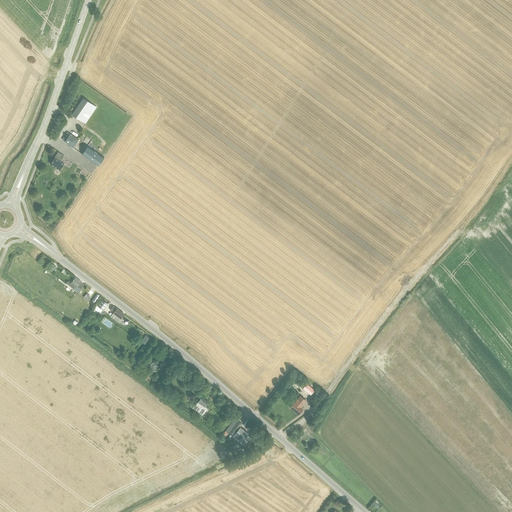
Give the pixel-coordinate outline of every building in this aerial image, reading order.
[(72,114),(81,120),(85,123),(97,107),(84,98),(72,114)] [(68,132),(63,139),(74,147),(79,139),(68,132)] [(104,157),(98,153),(88,146),(82,154),(99,166),(104,157)] [(58,152),(51,164),(60,170),(64,164),(61,161),(64,156),(58,152)] [(80,282),(81,281),(75,277),(72,281),(74,283),(72,285),(74,286),(76,285),(77,286),(78,284),(79,285),(81,283),(80,282)] [(94,310),(99,314),(103,309),(98,304),(94,310)] [(125,314),(117,309),(113,306),(110,310),(114,313),(111,316),(119,322),(125,314)] [(144,344),(149,338),(146,335),(141,341),(144,344)] [(148,368),(154,373),(159,367),(153,362),(153,361),(151,359),(148,362),(150,364),(148,368)] [(314,390),(307,384),(303,388),(310,395),(314,390)] [(294,402),(290,407),(298,414),(303,408),(301,407),(306,400),(300,395),(295,402),(294,402)] [(198,406),(195,410),(203,415),(208,408),(205,406),(208,402),(201,397),(196,405),(198,406)] [(231,425),(226,431),(244,445),(251,437),(247,434),(248,433),(240,427),(242,424),(235,418),(230,424),(231,425)]
